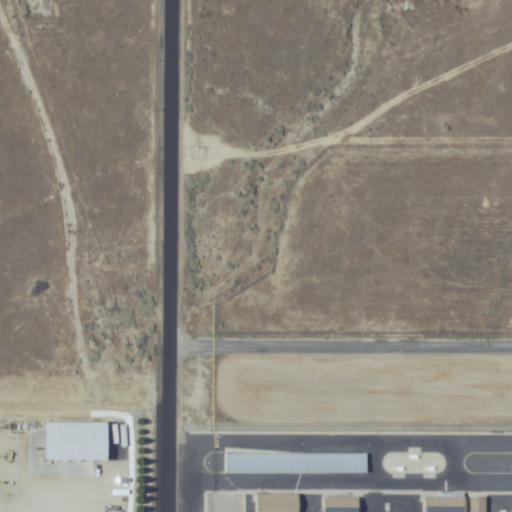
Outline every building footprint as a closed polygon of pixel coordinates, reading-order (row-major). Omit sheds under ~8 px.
[(105,463),(105,423),(36,423),(36,462),(105,463)] [(366,454),(221,454),(221,473),(366,473),(366,454)] [(294,511),(295,495),(253,494),(252,511),(294,511)] [(462,511),(462,497),(421,497),(421,511),(462,511)] [(484,511),(484,497),(468,497),(468,511),(484,511)] [(357,511),(357,498),(321,498),(321,511),(357,511)]
